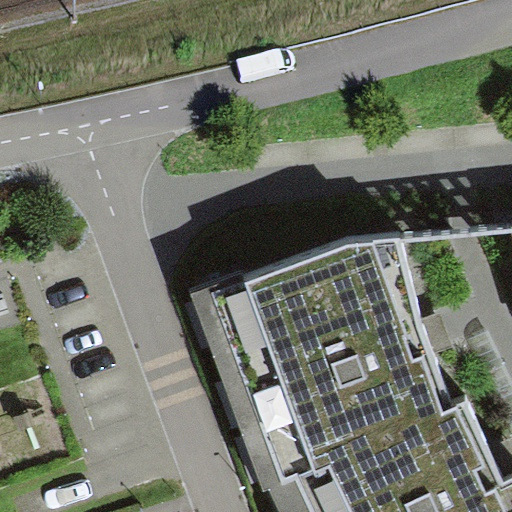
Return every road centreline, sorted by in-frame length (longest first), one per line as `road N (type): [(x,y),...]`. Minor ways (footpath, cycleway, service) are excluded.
road 1 (residential): [(84,122),(511,9)]
road 2 (residential): [(84,122),(220,511)]
